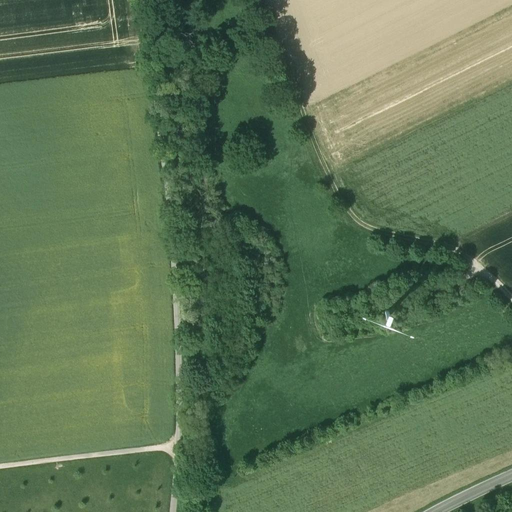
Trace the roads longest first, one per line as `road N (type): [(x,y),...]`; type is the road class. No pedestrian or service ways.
road 1 (track): [(172,511),(178,287),(146,0)]
road 2 (track): [(263,0),(303,120),(353,220),(380,238),(458,257),(511,300)]
road 3 (track): [(177,447),(0,468)]
